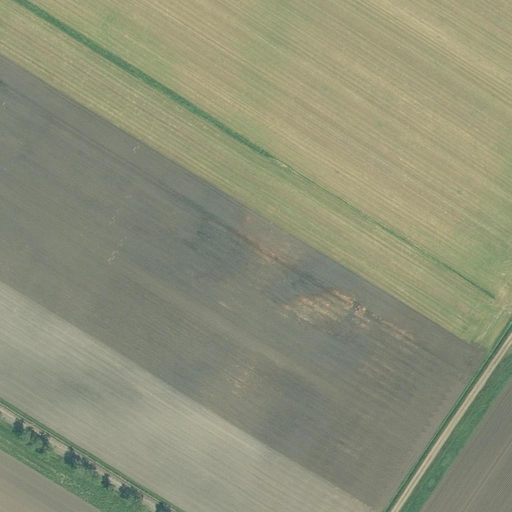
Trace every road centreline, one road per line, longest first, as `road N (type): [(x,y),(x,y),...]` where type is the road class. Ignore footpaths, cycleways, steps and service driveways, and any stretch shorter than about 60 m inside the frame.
road 1 (track): [(392,511),(511,339)]
road 2 (tertiary): [(163,511),(0,411)]
